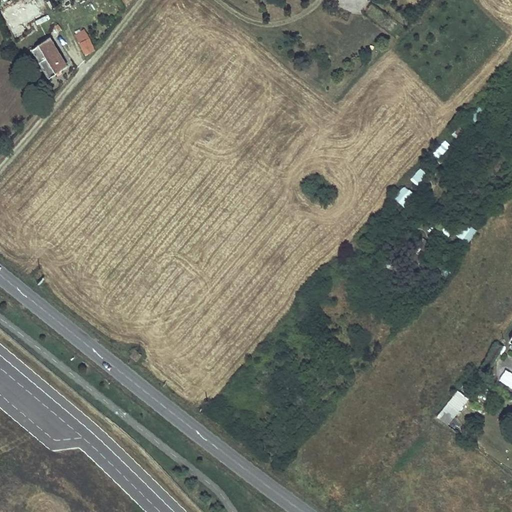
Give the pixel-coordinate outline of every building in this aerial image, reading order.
[(26,0),(22,3),(31,17),(41,12),(33,0),(26,0)] [(3,13),(12,28),(31,17),(22,3),(3,13)] [(80,45),(89,40),(85,30),(75,35),(80,45)] [(69,67),(52,38),(33,48),(50,77),(69,67)] [(86,55),(95,50),(89,40),(80,45),(86,55)] [(433,153),(439,158),(451,144),(445,139),(433,153)] [(420,167),(410,179),(417,185),(427,172),(420,167)] [(402,185),(394,199),(406,207),(415,193),(402,185)] [(456,228),(445,219),(441,225),(438,222),(434,227),(448,238),(456,228)] [(457,236),(469,243),(476,229),(464,222),(457,236)] [(417,265),(430,244),(418,236),(405,256),(417,265)] [(444,276),(450,268),(435,256),(428,264),(444,276)] [(399,280),(405,270),(394,262),(387,272),(399,280)] [(129,355),(134,360),(138,353),(133,349),(129,355)] [(457,391),(435,418),(446,425),(458,434),(463,429),(451,419),(466,398),(457,391)]
